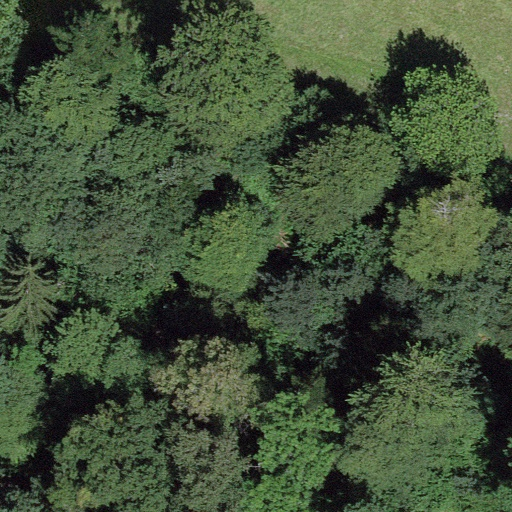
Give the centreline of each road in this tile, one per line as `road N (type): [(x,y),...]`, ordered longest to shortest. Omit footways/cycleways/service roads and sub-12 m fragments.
road 1 (track): [(426,511),(296,418),(173,345),(0,262)]
road 2 (track): [(0,488),(147,511)]
